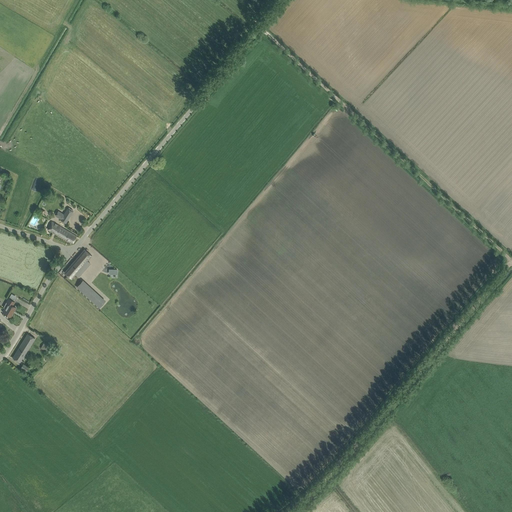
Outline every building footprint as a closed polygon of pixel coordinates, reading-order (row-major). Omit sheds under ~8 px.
[(35,180),(32,188),(38,191),(42,182),(35,180)] [(67,208),(60,220),(66,223),(73,211),(67,208)] [(52,222),(50,225),(48,229),(73,243),(77,236),(73,234),(52,222)] [(84,249),(64,272),(72,279),(76,274),(79,277),(85,269),(83,266),(92,256),(84,249)] [(89,286),(83,292),(99,307),(105,301),(89,286)] [(3,312),(6,314),(11,317),(16,307),(13,306),(15,302),(9,298),(7,302),(8,303),(3,312)] [(13,358),(17,360),(20,362),(35,338),(28,334),(13,358)] [(45,342),(40,350),(42,352),(44,353),(45,351),(49,354),(50,352),(53,347),(45,342)]
